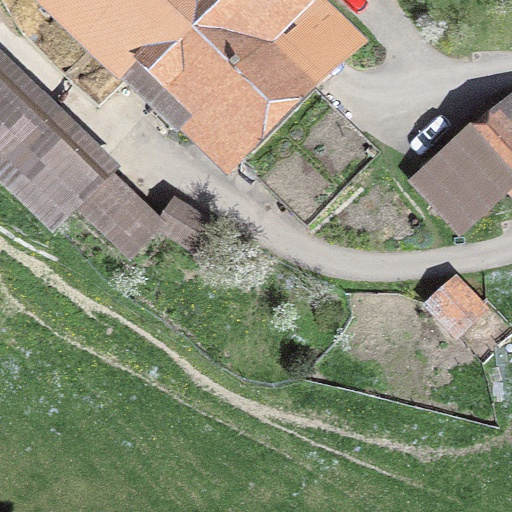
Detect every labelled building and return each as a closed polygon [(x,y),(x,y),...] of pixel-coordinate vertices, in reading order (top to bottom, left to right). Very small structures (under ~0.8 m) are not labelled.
[(1,0),(19,30),(101,112),(130,83),(184,137),(198,123),(234,159),(309,83),(313,87),(361,39),(321,0),(1,0)] [(70,206),(123,259),(149,234),(0,82),(0,183),(45,230),(70,206)] [(511,118),(503,126),(493,114),(414,181),(457,232),(505,192),(511,200),(511,118)] [(219,241),(169,213),(156,237),(205,264),(219,241)] [(427,297),(450,337),(487,316),(464,276),(427,297)]
